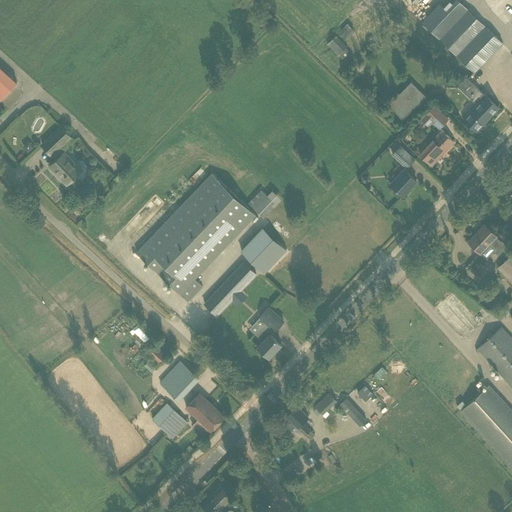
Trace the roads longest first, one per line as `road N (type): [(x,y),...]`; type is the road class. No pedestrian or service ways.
road 1 (tertiary): [(263,412),(511,147)]
road 2 (unclassified): [(263,412),(70,239),(0,165)]
